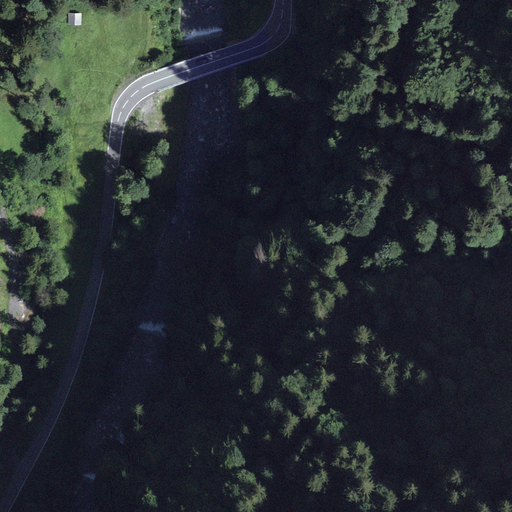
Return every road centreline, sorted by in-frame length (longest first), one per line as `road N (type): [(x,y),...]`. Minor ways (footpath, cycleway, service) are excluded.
road 1 (tertiary): [(278,0),(261,34),(154,72),(118,108),(93,274),(57,396),(0,506)]
road 2 (track): [(420,0),(406,39),(425,115),(412,163),(358,258),(328,417),(264,511)]
road 3 (track): [(15,479),(12,441),(25,400),(0,216)]
